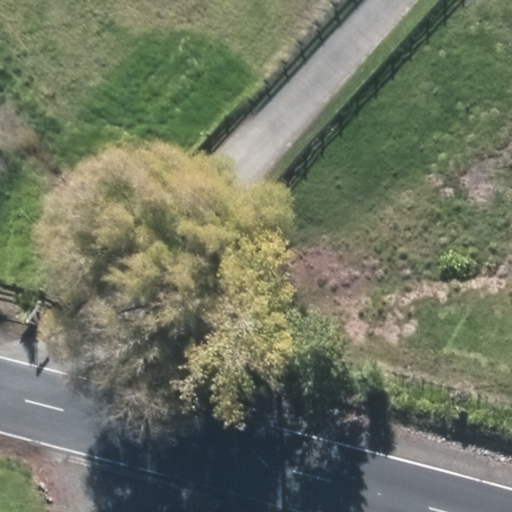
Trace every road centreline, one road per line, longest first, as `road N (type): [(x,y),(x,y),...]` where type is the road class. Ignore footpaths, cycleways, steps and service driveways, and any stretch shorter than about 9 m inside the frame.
road 1 (residential): [(70,410),(104,321),(370,0)]
road 2 (unclassified): [(465,511),(70,410)]
